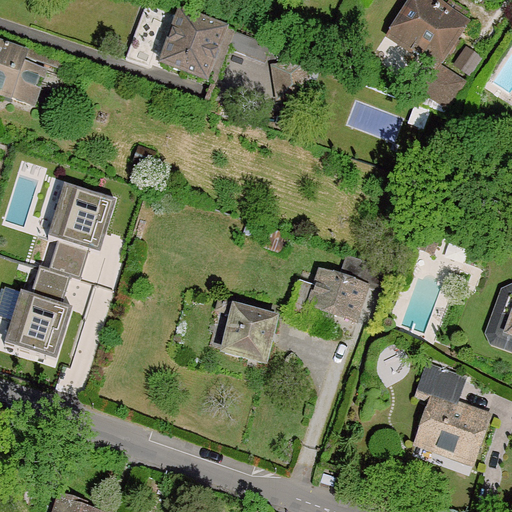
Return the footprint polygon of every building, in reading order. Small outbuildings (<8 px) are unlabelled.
[(453,115),(471,88),(447,72),(475,27),(429,0),(417,0),(389,43),(434,72),(420,93),(453,115)] [(229,39),(184,23),(165,74),(210,91),(229,39)] [(27,60),(0,50),(0,101),(12,106),(17,88),(21,77),(24,68),(27,60)] [(307,65),(275,70),(280,102),(311,98),(307,65)] [(45,84),(48,75),(24,68),(21,77),(40,83),(45,84)] [(37,94),(40,83),(21,77),(17,88),(37,94)] [(41,95),(37,94),(17,88),(12,106),(36,113),(41,95)] [(157,156),(141,151),(135,169),(152,174),(157,156)] [(103,223),(39,200),(16,266),(80,289),(103,223)] [(362,329),(374,291),(325,276),(320,291),(302,286),(292,318),(314,325),(317,315),(362,329)] [(284,329),(237,316),(224,362),(271,375),(284,329)] [(82,329),(65,382),(83,388),(100,334),(82,329)] [(457,408),(468,378),(428,364),(418,394),(433,400),(457,408)] [(474,463),(489,419),(457,408),(433,400),(418,444),(474,463)] [(76,503),(61,499),(57,511),(86,511),(75,508),(76,503)]
